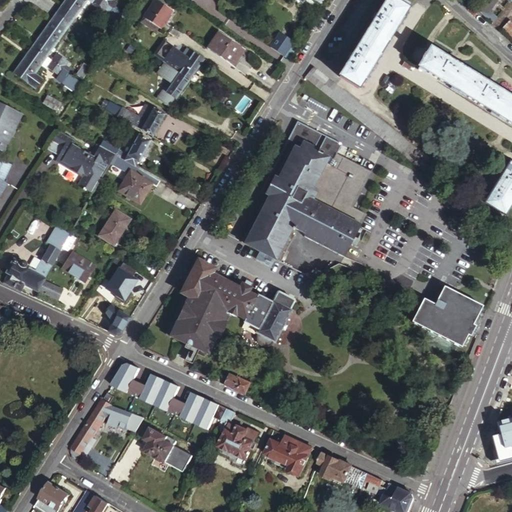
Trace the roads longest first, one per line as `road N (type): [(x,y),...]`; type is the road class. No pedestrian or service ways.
road 1 (residential): [(341,0),(122,349)]
road 2 (residential): [(122,349),(442,495)]
road 3 (secondary): [(450,471),(511,309)]
road 4 (residential): [(0,290),(122,349)]
road 5 (residential): [(122,349),(51,456)]
